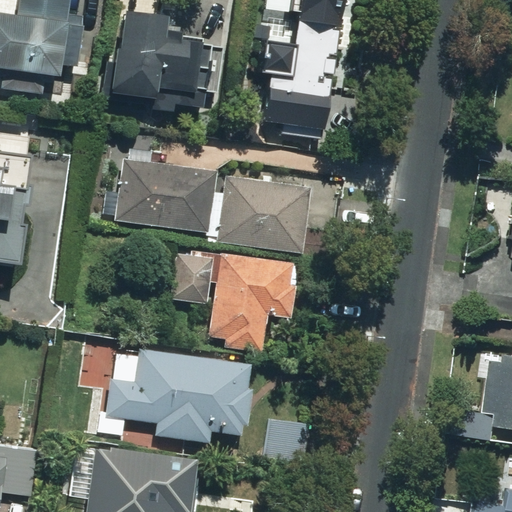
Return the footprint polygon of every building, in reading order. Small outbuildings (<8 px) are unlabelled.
[(21,0),(20,10),(0,8),(0,63),(70,70),(77,0),(21,0)] [(267,0),(267,6),(309,11),(305,40),(263,35),(258,74),(283,77),(278,118),(334,125),(349,0),(267,0)] [(176,33),(178,12),(125,8),(120,89),(208,95),(212,36),(176,33)] [(0,139),(0,265),(17,267),(29,143),(0,139)] [(222,238),(226,168),(122,153),(112,222),(222,238)] [(226,168),(222,238),(304,250),(314,181),(226,168)] [(210,340),(267,345),(272,312),(297,309),(301,257),(178,248),(175,295),(214,299),(210,340)] [(511,344),(491,341),(478,421),(511,426),(511,344)] [(160,435),(219,440),(221,423),(253,426),(260,360),(142,349),(139,379),(113,376),(109,412),(162,417),(160,435)] [(39,440),(0,436),(0,511),(6,511),(8,493),(34,495),(39,440)] [(95,447),(90,511),(200,511),(204,454),(95,447)] [(511,511),(511,496),(476,493),(473,511),(511,511)]
